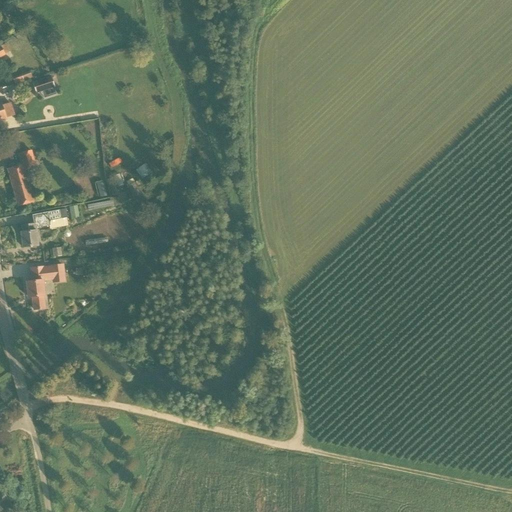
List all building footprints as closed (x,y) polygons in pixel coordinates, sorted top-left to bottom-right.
[(15,84),(32,79),(30,73),(13,77),(15,84)] [(37,93),(42,91),(54,87),(55,87),(51,77),(33,82),(37,93)] [(18,206),(34,201),(28,178),(32,177),(30,169),(36,167),(32,150),(18,154),(21,166),(7,170),(18,206)] [(155,167),(151,161),(146,164),(145,163),(136,170),(142,179),(152,172),(150,170),(155,167)] [(113,182),(112,178),(107,180),(112,196),(117,195),(114,182),(113,182)] [(103,182),(97,184),(100,197),(106,196),(103,182)] [(135,200),(143,195),(135,182),(127,187),(135,200)] [(88,211),(113,205),(112,199),(87,205),(88,211)] [(78,206),(70,207),(72,220),(80,219),(78,206)] [(49,229),(68,226),(66,218),(67,218),(65,209),(32,215),(34,224),(22,226),(22,232),(21,232),(22,247),(38,245),(36,231),(36,227),(49,226),(49,229)] [(52,251),(53,257),(62,256),(61,250),(61,247),(52,249),(52,251)] [(54,266),(43,267),(32,268),(33,281),(27,282),(28,297),(32,297),(33,309),(46,308),(43,281),(44,281),(44,276),(64,273),(62,264),(54,266)] [(0,490),(0,504),(0,505),(5,511),(12,508),(1,489),(0,490)]
